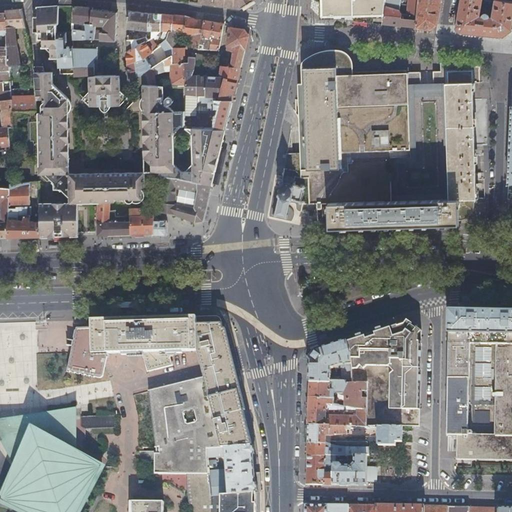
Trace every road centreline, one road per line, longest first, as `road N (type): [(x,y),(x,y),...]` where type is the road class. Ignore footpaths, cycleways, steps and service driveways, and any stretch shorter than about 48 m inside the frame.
road 1 (secondary): [(494,271),(434,256),(242,258)]
road 2 (secondary): [(0,300),(248,291)]
road 3 (secondary): [(280,24),(267,39),(231,212),(242,258)]
road 4 (secondary): [(242,258),(0,266)]
road 5 (secondary): [(242,258),(284,54),(280,24)]
road 6 (residential): [(494,271),(499,47)]
road 7 (residential): [(434,493),(433,289)]
road 8 (secondary): [(267,340),(433,289)]
road 9 (residential): [(280,24),(121,0)]
road 10 (secondary): [(279,492),(286,372),(267,340)]
road 11 (secondary): [(267,340),(256,366),(279,492)]
road 12 (residential): [(279,492),(434,493)]
